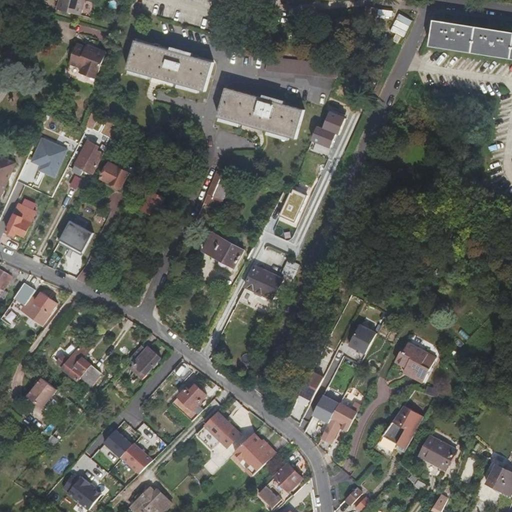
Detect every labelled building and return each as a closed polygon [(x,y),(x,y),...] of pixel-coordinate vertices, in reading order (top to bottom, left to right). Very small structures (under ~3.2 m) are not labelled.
[(82,16),(86,0),(61,0),(59,9),(82,16)] [(378,22),(380,12),(368,10),(366,20),(378,22)] [(511,33),(436,23),(432,49),(511,60),(511,33)] [(304,28),(291,27),(290,36),(292,37),(292,41),(300,41),(301,37),(303,37),(304,28)] [(208,94),(217,63),(139,41),(130,70),(208,94)] [(99,80),(109,52),(99,49),(98,50),(79,43),(71,65),(84,70),(83,74),(99,80)] [(343,65),(263,56),(262,71),(337,79),(343,65)] [(305,111),(227,88),(218,118),(295,141),(305,111)] [(325,128),(319,126),(313,140),(333,148),(338,134),(341,135),(349,115),(333,109),(325,128)] [(100,112),(96,110),(89,126),(93,128),(100,112)] [(95,173),(106,153),(101,151),(96,148),(98,145),(89,141),(77,166),(86,171),(87,168),(95,173)] [(101,151),(106,153),(107,154),(111,145),(106,143),(101,151)] [(8,179),(10,173),(13,174),(17,164),(0,156),(0,198),(2,199),(10,180),(8,179)] [(31,173),(35,164),(27,160),(17,183),(25,187),(25,186),(31,173)] [(123,188),(131,172),(111,163),(104,179),(112,182),(113,187),(119,189),(123,188)] [(220,210),(234,174),(220,170),(205,204),(220,210)] [(31,173),(25,186),(30,188),(36,175),(31,173)] [(75,176),(70,186),(79,190),(84,181),(75,176)] [(280,199),(285,189),(281,188),(277,197),(280,199)] [(280,199),(278,201),(285,205),(280,215),(296,222),(308,195),(294,189),(292,193),(285,189),(280,199)] [(166,199),(149,191),(142,208),(148,211),(149,213),(156,216),(158,216),(166,199)] [(27,236),(38,212),(20,204),(8,232),(17,236),(19,232),(27,236)] [(201,209),(194,224),(196,225),(200,227),(206,211),(203,209),(201,209)] [(95,234),(72,222),(61,245),(84,257),(95,234)] [(244,250),(235,245),(237,242),(231,239),(229,242),(213,233),(203,251),(235,268),(244,250)] [(457,238),(450,247),(459,254),(466,245),(457,238)] [(57,270),(64,257),(56,254),(49,266),(57,270)] [(295,275),(302,261),(298,259),(290,256),(289,258),(283,271),(295,275)] [(4,291),(13,277),(25,284),(31,276),(3,263),(0,269),(1,270),(0,271),(0,289),(1,290),(0,291),(0,303),(0,304),(8,293),(4,291)] [(276,298),(284,277),(256,267),(248,287),(276,298)] [(43,326),(59,304),(42,292),(36,301),(32,298),(44,281),(31,276),(25,284),(15,299),(31,310),(28,315),(43,326)] [(390,292),(396,286),(390,281),(385,287),(390,292)] [(392,295),(384,290),(380,295),(388,301),(392,295)] [(347,336),(364,305),(351,298),(335,329),(347,336)] [(387,330),(392,321),(386,318),(381,326),(387,330)] [(368,352),(379,331),(363,323),(352,344),(360,348),(363,349),(368,352)] [(426,382),(439,357),(410,343),(405,353),(402,353),(398,362),(409,367),(415,370),(412,376),(426,382)] [(101,374),(86,362),(90,357),(87,354),(90,351),(82,344),(68,361),(62,357),(57,363),(63,368),(62,369),(78,382),(81,379),(91,387),(101,374)] [(147,376),(162,359),(149,348),(147,350),(143,346),(129,361),(147,376)] [(320,359),(316,365),(322,368),(325,362),(320,359)] [(321,369),(316,366),(307,383),(303,391),(295,406),(305,411),(307,407),(309,408),(322,384),(315,380),(321,369)] [(412,376),(415,370),(409,367),(406,373),(412,376)] [(43,407),(57,389),(42,377),(36,385),(28,396),(43,407)] [(193,383),(173,404),(192,423),(199,416),(194,411),(207,397),(193,383)] [(438,399),(440,392),(428,388),(426,395),(436,398),(438,399)] [(340,405),(341,403),(325,394),(315,413),(322,417),(320,420),(329,425),(340,405)] [(337,428),(339,423),(343,425),(341,428),(347,432),(360,408),(353,404),(350,410),(340,405),(329,425),(321,439),(330,444),(339,429),(337,428)] [(406,448),(425,417),(405,405),(384,435),(406,448)] [(234,428),(219,414),(198,436),(214,452),(223,443),(230,450),(243,436),(241,434),(234,428)] [(154,446),(160,439),(144,423),(137,430),(154,446)] [(133,445),(116,430),(104,443),(122,458),(133,445)] [(278,454),(267,442),(265,444),(255,434),(235,453),(243,460),(240,463),(253,477),(278,454)] [(51,436),(47,442),(50,443),(53,446),(58,441),(51,436)] [(456,452),(428,438),(418,457),(445,471),(456,452)] [(140,474),(153,461),(134,444),(133,445),(122,458),(140,474)] [(303,480),(289,464),(275,477),(290,493),(303,480)] [(511,497),(511,471),(508,470),(507,473),(496,468),(488,485),(511,497)] [(68,493),(89,510),(101,496),(95,490),(90,486),(91,485),(82,477),(81,479),(75,474),(64,487),(69,492),(68,493)] [(425,487),(422,484),(419,482),(415,487),(422,492),(425,487)] [(267,486),(258,496),(273,510),(282,500),(267,486)] [(453,489),(448,487),(445,493),(451,496),(454,489),(453,489)] [(137,511),(164,511),(172,505),(157,490),(156,492),(152,488),(133,507),(137,511)] [(351,505),(362,494),(356,489),(346,500),(351,505)] [(35,504),(39,499),(29,493),(26,497),(35,504)] [(372,504),(365,497),(359,504),(366,510),(372,504)] [(441,511),(445,504),(440,501),(435,511),(441,511)]
